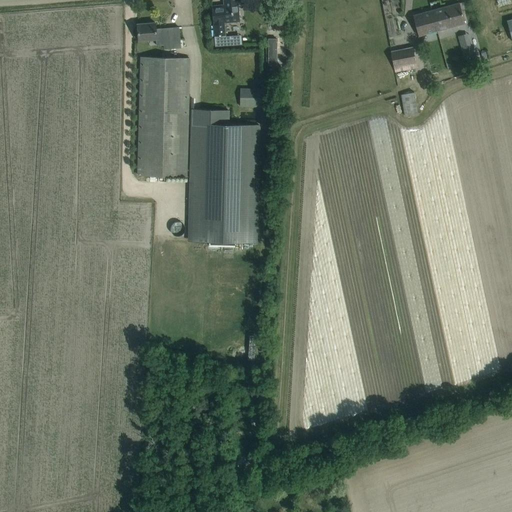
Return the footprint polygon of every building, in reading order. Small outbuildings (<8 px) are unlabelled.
[(224,23),(240,21),(237,0),(223,0),(224,5),(212,6),(215,36),(226,35),(224,23)] [(431,10),(437,31),(465,23),(459,3),(431,10)] [(418,36),(437,31),(431,10),(413,15),(418,36)] [(288,29),(287,16),(275,17),(275,20),(275,24),(275,29),(288,29)] [(137,24),(138,34),(138,41),(156,39),(157,46),(164,45),(164,49),(180,47),(178,27),(163,29),(156,30),(155,23),(137,24)] [(467,34),(472,51),(484,47),(479,30),(467,34)] [(417,68),(412,46),(391,51),(395,73),(417,68)] [(189,58),(141,57),(138,175),(186,176),(189,58)] [(240,88),(240,107),(264,107),(265,88),(240,88)] [(400,94),(404,116),(418,114),(414,92),(400,94)] [(228,111),(193,110),(190,236),(210,237),(210,246),(234,247),(235,237),(256,237),(258,125),(227,125),(228,111)]
